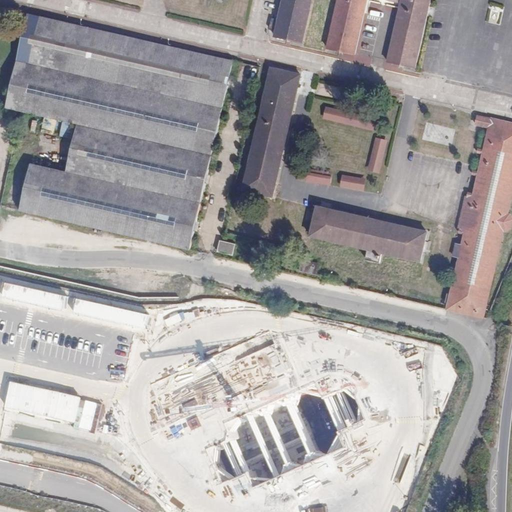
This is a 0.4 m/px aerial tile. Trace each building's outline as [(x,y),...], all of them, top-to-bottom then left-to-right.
[(312,0),(283,0),(275,37),(303,43),(312,0)] [(367,0),(338,0),(328,48),(355,55),(367,0)] [(488,23),(500,24),(502,7),(490,6),(488,23)] [(20,210),(190,250),(234,61),(28,14),(7,108),(75,124),(63,173),(30,165),(20,210)] [(384,68),(416,77),(418,71),(385,63),(384,68)] [(273,197),(301,75),(272,68),(244,190),(273,197)] [(326,106),(323,120),(378,131),(381,117),(326,106)] [(508,215),(511,195),(511,124),(478,116),(476,125),(490,128),(485,151),(478,149),(478,153),(484,154),(480,173),(474,171),(473,174),(479,176),(475,194),(468,193),(459,233),(466,235),(464,246),(457,244),(454,256),(461,258),(457,275),(450,274),(450,276),(456,278),(449,309),(485,317),(504,230),(506,231),(511,228),(511,224),(511,218),(510,215),(508,215)] [(42,129),(53,131),(56,120),(44,118),(42,129)] [(374,137),(369,172),(382,174),(387,139),(374,137)] [(307,182),(331,185),(332,176),(308,174),(307,182)] [(341,187),(364,192),(367,179),(343,175),(341,187)] [(421,262),(428,233),(318,207),(311,236),(369,250),(367,260),(380,263),(382,253),(421,262)] [(236,244),(220,241),(219,247),(219,252),(233,256),(236,244)] [(319,264),(302,260),(300,271),(316,274),(319,264)] [(205,450),(220,484),(246,473),(253,488),(345,448),(338,432),(366,420),(351,386),(323,398),(316,383),(224,423),(231,439),(205,450)]
